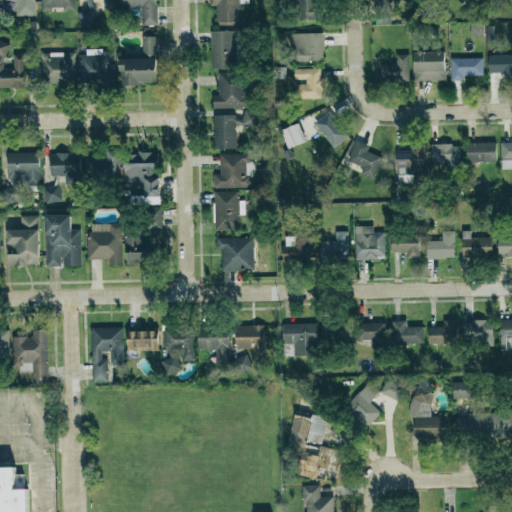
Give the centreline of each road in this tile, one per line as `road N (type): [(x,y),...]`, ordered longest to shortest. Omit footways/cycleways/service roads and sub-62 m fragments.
road 1 (residential): [(0,299),(511,288)]
road 2 (residential): [(180,0),(189,295)]
road 3 (residential): [(351,19),(353,83),(366,107),(398,114),(511,111)]
road 4 (residential): [(69,298),(74,511)]
road 5 (residential): [(0,122),(183,118)]
road 6 (residential): [(383,482),(511,479)]
